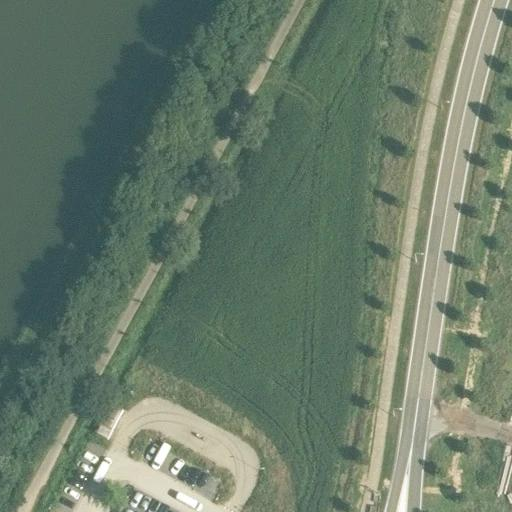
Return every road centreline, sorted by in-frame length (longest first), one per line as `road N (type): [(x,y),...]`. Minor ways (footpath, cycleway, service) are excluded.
road 1 (unclassified): [(301,0),(19,511)]
road 2 (primary): [(454,127),(424,216),(428,309)]
road 3 (primary): [(428,309),(451,200),(454,127)]
road 4 (primary): [(428,309),(407,473)]
road 5 (primary): [(492,0),(454,127)]
